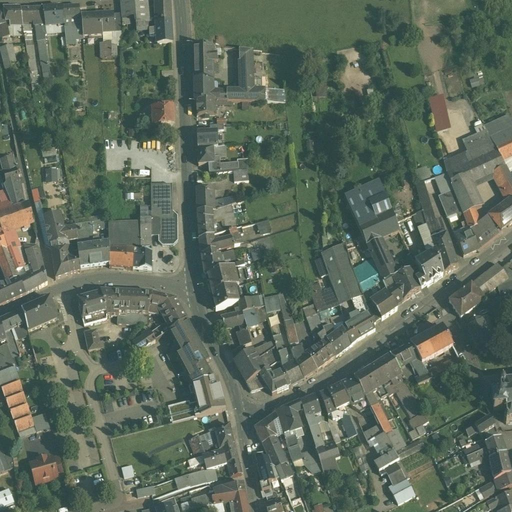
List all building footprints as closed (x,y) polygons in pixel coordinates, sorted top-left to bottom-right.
[(133,0),(122,0),(120,0),(122,14),(122,19),(130,18),(135,18),(133,0)] [(145,0),(133,0),(135,18),(136,24),(147,23),(145,0)] [(170,0),(154,0),(155,3),(156,22),(156,24),(171,23),(170,0)] [(79,6),(62,7),(63,19),(69,19),(75,19),(76,29),(82,29),(81,18),(80,18),(79,6)] [(62,7),(43,9),(44,22),(45,27),(64,25),(63,19),(62,7)] [(3,8),(0,8),(0,25),(3,25),(6,25),(6,23),(9,22),(9,17),(9,8),(3,8)] [(22,26),(20,8),(9,8),(9,17),(9,22),(10,26),(22,26)] [(43,9),(20,10),(20,8),(22,26),(23,36),(26,36),(31,35),(30,22),(40,22),(44,22),(43,9)] [(122,14),(114,15),(115,33),(122,33),(122,25),(122,19),(122,14)] [(101,15),(81,17),(81,18),(82,29),(83,38),(102,36),(102,34),(101,15)] [(114,15),(101,15),(102,34),(115,33),(114,15)] [(171,23),(156,24),(156,26),(156,30),(157,37),(157,45),(172,44),(171,23)] [(70,27),(64,28),(66,42),(75,41),(74,27),(70,27)] [(4,30),(0,30),(0,38),(9,36),(7,29),(4,30)] [(111,43),(100,44),(101,58),(111,58),(111,43)] [(11,46),(0,48),(5,69),(10,68),(9,63),(14,62),(11,46)] [(212,49),(193,47),(194,80),(212,81),(213,81),(212,64),(216,64),(216,57),(212,58),(212,49)] [(265,91),(252,91),(251,53),(239,51),(240,92),(241,92),(241,103),(265,103),(265,91)] [(220,94),(212,94),(212,81),(194,80),(194,102),(196,102),(215,102),(219,102),(220,94)] [(326,87),(316,88),(317,95),(326,95),(326,87)] [(284,91),(265,91),(265,103),(285,104),(284,91)] [(240,92),(227,92),(227,94),(220,94),(219,102),(226,103),(241,103),(241,92),(240,92)] [(434,133),(448,130),(439,96),(426,99),(434,133)] [(215,102),(196,102),(197,117),(215,116),(215,102)] [(174,109),(154,110),(154,123),(147,123),(147,128),(161,128),(161,132),(168,131),(168,128),(175,127),(174,109)] [(511,130),(490,140),(491,144),(501,162),(511,157),(511,130)] [(217,133),(197,134),(197,148),(198,150),(218,148),(217,133)] [(501,162),(491,144),(458,158),(470,185),(493,175),(505,168),(501,162)] [(221,148),(213,150),(213,160),(216,160),(222,159),(221,148)] [(213,150),(198,151),(198,166),(208,165),(214,165),(213,160),(213,150)] [(458,158),(444,165),(446,176),(463,216),(473,212),(481,209),(470,185),(458,158)] [(0,163),(3,173),(0,174),(0,179),(13,210),(22,207),(20,196),(22,195),(13,160),(0,163)] [(248,161),(237,161),(237,165),(219,167),(219,174),(238,172),(248,171),(248,161)] [(415,171),(419,182),(428,179),(424,168),(415,171)] [(511,181),(505,168),(493,175),(508,203),(511,201),(511,181)] [(56,173),(47,173),(47,185),(56,185),(56,173)] [(244,175),(234,176),(234,184),(244,183),(244,175)] [(379,184),(345,199),(351,213),(362,238),(365,246),(366,249),(367,249),(380,243),(398,234),(379,184)] [(172,213),(172,186),(150,186),(151,207),(151,220),(151,237),(158,237),(159,243),(162,247),(173,247),(177,242),(177,217),(173,213),(172,213)] [(213,190),(197,191),(197,213),(212,213),(214,213),(213,202),(213,190)] [(452,192),(440,197),(442,203),(452,199),(452,197),(454,196),(452,192)] [(235,198),(213,202),(214,213),(223,210),(231,207),(236,205),(235,198)] [(511,201),(508,203),(489,217),(501,233),(511,224),(511,201)] [(29,206),(0,216),(0,231),(1,234),(2,236),(11,233),(33,225),(29,206)] [(151,220),(151,207),(140,207),(140,220),(151,220)] [(231,207),(223,210),(226,229),(227,229),(228,233),(229,233),(228,232),(235,230),(231,207)] [(473,212),(463,216),(469,232),(479,227),(479,226),(473,212)] [(212,213),(197,213),(198,224),(199,241),(212,238),(214,237),(214,233),(213,220),(212,220),(212,213)] [(421,214),(412,218),(418,231),(426,229),(422,216),(421,214)] [(429,214),(422,216),(426,229),(427,232),(428,235),(429,234),(435,232),(429,214)] [(489,217),(479,226),(479,227),(469,232),(470,234),(478,251),(501,233),(489,217)] [(60,218),(53,220),(55,232),(63,231),(60,218)] [(55,232),(53,220),(44,222),(46,230),(45,230),(47,235),(48,235),(49,239),(48,239),(49,244),(50,244),(51,251),(59,250),(58,245),(60,244),(57,239),(55,232)] [(151,220),(140,220),(140,225),(140,251),(151,250),(151,237),(151,220)] [(108,221),(97,223),(99,231),(108,230),(108,225),(108,221)] [(268,222),(257,225),(259,233),(263,236),(271,234),(268,222)] [(91,224),(74,226),(75,229),(77,242),(76,242),(77,249),(99,246),(99,240),(93,241),(92,232),(91,224)] [(108,225),(108,230),(108,245),(109,251),(128,251),(134,252),(134,253),(140,254),(140,251),(140,225),(108,225)] [(257,225),(236,230),(235,230),(228,232),(229,233),(230,238),(231,240),(231,239),(232,241),(238,239),(237,237),(248,234),(248,236),(259,233),(257,225)] [(75,229),(63,231),(63,233),(56,235),(57,238),(63,249),(66,249),(69,248),(68,243),(76,242),(77,242),(75,229)] [(226,229),(214,233),(214,237),(223,234),(228,233),(227,229),(226,229)] [(427,232),(419,235),(422,244),(431,241),(429,234),(428,235),(427,232)] [(23,266),(11,233),(2,236),(8,251),(7,251),(12,263),(16,273),(16,274),(22,272),(24,271),(23,266)] [(470,234),(455,240),(463,258),(478,251),(470,234)] [(446,235),(431,241),(435,254),(442,277),(457,268),(446,235)] [(199,241),(202,262),(216,258),(215,253),(240,246),(238,239),(232,241),(231,239),(231,240),(213,243),(212,238),(199,241)] [(362,238),(356,241),(360,249),(365,246),(362,238)] [(431,241),(422,244),(425,251),(427,252),(429,251),(431,255),(435,254),(431,241)] [(254,242),(248,244),(246,250),(247,252),(256,249),(256,246),(254,242)] [(380,243),(367,249),(368,251),(382,283),(383,285),(392,280),(394,278),(380,243)] [(99,246),(77,249),(78,256),(80,270),(90,269),(102,268),(102,267),(109,266),(109,251),(108,245),(99,246)] [(358,286),(348,260),(345,246),(320,257),(322,260),(328,277),(334,295),(358,286)] [(78,256),(72,257),(71,248),(69,248),(66,249),(70,275),(80,273),(80,270),(78,256)] [(35,249),(23,249),(29,269),(31,268),(33,274),(32,275),(39,289),(47,285),(40,256),(37,252),(35,252),(35,249)] [(51,251),(55,280),(70,275),(66,249),(63,249),(59,250),(51,251)] [(151,250),(140,251),(140,254),(134,253),(133,271),(151,272),(151,250)] [(251,252),(253,262),(262,260),(259,250),(251,252)] [(7,251),(0,254),(0,263),(1,267),(12,263),(7,251)] [(134,252),(128,251),(109,251),(109,266),(109,269),(133,271),(134,253),(134,252)] [(382,283),(368,251),(360,254),(365,266),(353,271),(358,286),(361,294),(376,287),(382,283)] [(233,254),(222,257),(224,263),(234,260),(235,260),(233,254)] [(431,255),(427,257),(426,255),(425,255),(419,258),(420,261),(415,264),(422,277),(416,281),(421,291),(442,277),(435,254),(431,255)] [(216,258),(202,262),(204,278),(207,277),(222,273),(220,257),(216,258)] [(322,260),(315,263),(321,279),(328,277),(322,260)] [(12,263),(1,267),(5,277),(16,273),(12,263)] [(497,266),(471,286),(476,293),(478,291),(485,301),(482,302),(483,303),(497,299),(511,294),(511,270),(508,265),(501,270),(497,266)] [(24,271),(22,272),(25,278),(32,275),(33,274),(31,268),(29,269),(24,271)] [(222,273),(207,277),(212,294),(234,288),(239,287),(234,270),(222,273)] [(394,278),(392,280),(383,285),(386,293),(387,295),(395,308),(403,302),(421,291),(416,281),(414,277),(409,271),(394,278)] [(16,273),(5,277),(8,284),(18,280),(16,274),(16,273)] [(39,289),(32,275),(25,278),(19,282),(26,296),(39,289)] [(8,284),(0,287),(0,307),(26,296),(19,282),(18,280),(8,284)] [(358,286),(334,295),(339,307),(352,302),(362,298),(361,294),(358,286)] [(471,286),(449,303),(460,319),(482,302),(485,301),(478,291),(476,293),(471,286)] [(234,288),(212,294),(216,311),(225,308),(238,304),(234,288)] [(119,294),(100,293),(101,296),(106,316),(109,317),(118,317),(118,314),(119,294)] [(133,294),(119,294),(118,314),(148,315),(148,314),(149,308),(152,295),(139,295),(139,294),(133,293),(133,294)] [(382,296),(380,297),(380,298),(376,300),(377,302),(367,309),(369,315),(374,325),(381,320),(381,321),(397,310),(395,308),(387,295),(386,293),(383,294),(382,296)] [(170,300),(152,295),(149,308),(160,310),(162,314),(164,318),(162,319),(164,322),(166,320),(168,324),(172,330),(172,331),(187,321),(186,320),(175,301),(173,300),(173,299),(170,298),(170,300)] [(101,296),(83,300),(82,299),(78,300),(77,302),(84,327),(106,321),(106,316),(101,296)] [(278,298),(263,301),(266,315),(281,312),(278,298)] [(362,298),(352,302),(358,315),(360,320),(369,315),(367,309),(362,298)] [(50,299),(21,312),(28,333),(57,321),(50,299)] [(500,299),(487,303),(490,315),(504,310),(500,299)] [(324,300),(313,304),(317,315),(327,311),(324,300)] [(238,304),(241,315),(242,314),(253,311),(250,301),(238,304)] [(160,310),(149,308),(148,314),(158,316),(162,314),(160,310)] [(258,326),(253,311),(242,314),(247,330),(252,328),(258,326)] [(21,312),(0,321),(0,323),(6,342),(7,344),(12,343),(15,341),(11,331),(14,330),(18,341),(29,337),(28,333),(21,312)] [(148,315),(118,314),(118,317),(117,324),(132,325),(147,324),(148,315)] [(241,315),(221,319),(225,329),(233,327),(239,326),(241,332),(238,333),(236,334),(238,339),(249,336),(247,330),(242,314),(241,315)] [(358,315),(350,319),(349,321),(351,325),(342,330),(351,347),(358,341),(375,331),(373,327),(375,326),(369,315),(360,320),(358,315)] [(481,318),(465,325),(475,349),(491,344),(485,326),(481,318)] [(350,319),(343,319),(342,330),(351,325),(349,321),(350,319)] [(187,321),(172,331),(172,330),(169,333),(172,338),(175,344),(172,346),(170,354),(166,356),(169,361),(177,357),(192,385),(214,379),(205,364),(209,361),(200,345),(190,327),(187,321)] [(168,324),(152,334),(156,341),(169,333),(172,330),(168,324)] [(495,342),(489,328),(488,328),(487,325),(485,326),(491,343),(495,342)] [(442,328),(410,346),(418,358),(422,364),(452,347),(442,328)] [(351,347),(342,330),(335,336),(343,353),(351,347)] [(97,331),(84,333),(88,351),(100,349),(97,331)] [(343,353),(335,336),(331,338),(329,331),(323,333),(324,334),(326,341),(336,358),(343,353)] [(150,332),(132,344),(138,352),(156,341),(152,334),(150,332)] [(324,334),(318,338),(323,344),(306,356),(317,372),(335,359),(326,341),(324,334)] [(287,358),(280,336),(273,338),(276,348),(281,363),(282,369),(288,366),(285,361),(287,358)] [(12,343),(7,344),(12,361),(21,358),(17,346),(13,347),(12,343)] [(0,351),(1,354),(0,353),(0,389),(1,389),(20,440),(36,434),(35,432),(32,419),(13,362),(12,362),(7,346),(0,348),(0,351)] [(410,346),(389,357),(397,369),(411,362),(418,358),(410,346)] [(276,348),(258,359),(265,371),(269,369),(276,364),(281,363),(276,348)] [(317,372),(306,356),(302,348),(299,349),(291,352),(294,362),(304,381),(317,372)] [(253,350),(233,362),(246,384),(265,371),(258,359),(253,350)] [(389,357),(372,368),(383,386),(401,375),(397,369),(389,357)] [(458,357),(427,372),(428,373),(432,380),(463,366),(458,357)] [(418,358),(411,362),(415,369),(422,365),(422,364),(418,358)] [(282,369),(283,371),(291,387),(304,381),(294,362),(288,366),(282,369)] [(422,365),(415,369),(419,377),(428,373),(427,372),(422,365)] [(372,368),(354,379),(364,397),(369,394),(371,396),(377,392),(375,390),(383,386),(372,368)] [(283,371),(272,376),(269,369),(265,371),(246,384),(251,392),(262,389),(267,388),(272,396),(291,387),(283,371)] [(419,377),(415,378),(418,386),(432,380),(428,373),(419,377)] [(417,404),(407,388),(407,389),(403,381),(405,380),(401,375),(383,386),(384,389),(392,384),(397,391),(395,392),(406,411),(417,404)] [(214,379),(192,385),(197,405),(200,417),(208,415),(226,410),(217,378),(214,379)] [(354,379),(341,385),(350,405),(350,406),(351,405),(352,408),(357,406),(357,405),(366,401),(364,397),(354,379)] [(511,379),(511,380),(511,382),(505,383),(504,381),(501,381),(499,383),(500,386),(502,387),(503,393),(503,394),(500,394),(501,396),(492,397),(491,397),(491,398),(492,410),(493,411),(502,410),(502,412),(505,412),(506,419),(504,419),(503,423),(506,425),(509,424),(509,421),(511,421),(511,379)] [(341,385),(327,392),(336,412),(344,408),(350,405),(341,385)] [(336,412),(327,392),(320,395),(328,417),(331,416),(336,413),(336,412)] [(387,424),(378,406),(376,404),(371,396),(369,394),(364,397),(366,401),(370,408),(371,410),(379,427),(384,436),(384,437),(395,431),(397,430),(392,421),(387,424)] [(314,397),(299,403),(302,411),(305,419),(311,416),(320,413),(314,397)] [(189,401),(168,406),(173,424),(200,417),(197,405),(191,407),(189,401)] [(366,401),(357,405),(357,406),(352,408),(360,413),(370,408),(366,401)] [(299,403),(293,406),(296,414),(302,411),(299,403)] [(417,404),(406,411),(412,419),(413,420),(423,414),(417,404)] [(293,406),(275,413),(275,415),(282,435),(282,436),(284,435),(295,432),(301,430),(296,414),(293,406)] [(344,408),(336,412),(336,413),(336,414),(343,415),(349,417),(344,408)] [(275,415),(255,429),(262,444),(273,438),(275,437),(279,435),(282,435),(275,415)] [(349,417),(343,415),(342,419),(342,421),(344,426),(342,427),(344,432),(346,431),(349,439),(357,436),(349,417)] [(43,416),(32,419),(35,432),(47,429),(43,416)] [(314,421),(311,416),(305,419),(307,422),(306,423),(310,433),(317,431),(314,421)] [(490,418),(474,428),(478,433),(480,436),(495,427),(490,418)] [(229,425),(215,431),(219,449),(222,449),(234,444),(229,425)] [(339,443),(333,427),(328,426),(334,442),(335,445),(339,443)] [(379,427),(369,432),(373,441),(384,436),(379,427)] [(474,428),(466,433),(468,438),(478,433),(474,428)] [(321,442),(317,431),(310,433),(316,450),(315,450),(320,464),(327,462),(322,449),(322,447),(321,442)] [(395,431),(384,437),(394,454),(404,448),(395,431)] [(373,441),(369,432),(364,435),(368,444),(373,441)] [(384,437),(384,436),(373,441),(368,444),(369,447),(376,443),(382,454),(380,455),(383,460),(391,456),(394,454),(384,437)] [(292,439),(291,437),(285,439),(285,441),(293,463),(301,460),(302,462),(305,461),(303,455),(301,455),(295,438),(292,439)] [(197,438),(190,441),(196,458),(202,456),(202,455),(211,452),(207,443),(200,445),(197,438)] [(291,474),(276,440),(273,438),(262,444),(265,451),(272,466),(276,469),(280,480),(291,474)] [(421,440),(394,454),(397,460),(398,462),(399,462),(425,448),(421,440)] [(500,440),(485,445),(487,451),(490,461),(506,455),(500,440)] [(334,442),(322,447),(322,449),(327,462),(320,464),(324,475),(340,473),(335,461),(340,459),(335,445),(334,442)] [(234,444),(222,449),(227,463),(228,463),(238,459),(234,444)] [(471,444),(461,449),(466,459),(467,459),(476,455),(471,444)] [(0,445),(0,474),(14,469),(12,457),(4,456),(0,445)] [(361,448),(353,451),(361,474),(368,471),(366,466),(368,465),(361,448)] [(315,450),(310,452),(314,466),(320,464),(315,450)] [(222,451),(203,457),(206,469),(214,468),(226,465),(222,451)] [(272,466),(265,451),(254,453),(261,483),(260,484),(263,498),(266,497),(273,495),(269,483),(280,480),(276,469),(272,466)] [(487,451),(480,454),(483,464),(489,461),(490,461),(487,451)] [(310,452),(303,455),(305,461),(306,464),(308,463),(309,467),(314,466),(310,452)] [(391,456),(384,459),(388,465),(397,460),(394,454),(391,456)] [(476,455),(467,459),(469,465),(479,460),(481,465),(483,464),(480,454),(476,455)] [(490,461),(489,461),(494,482),(510,475),(506,455),(490,461)] [(383,460),(374,465),(379,474),(396,464),(396,465),(399,463),(399,462),(398,462),(397,460),(388,465),(384,459),(391,456),(383,460)] [(198,458),(188,462),(190,468),(200,464),(198,458)] [(58,459),(51,461),(55,473),(61,470),(58,459)] [(238,459),(228,463),(231,477),(241,474),(238,459)] [(46,460),(38,462),(39,464),(31,467),(36,483),(63,476),(61,470),(55,473),(51,461),(46,462),(46,460)] [(399,463),(396,465),(396,464),(379,474),(381,478),(386,475),(393,489),(406,482),(409,480),(399,463)] [(131,467),(121,470),(124,480),(134,477),(131,467)] [(215,470),(208,471),(203,472),(207,483),(217,480),(215,470)] [(203,472),(186,477),(189,488),(207,483),(203,472)] [(494,482),(481,489),(481,490),(479,491),(484,501),(498,493),(511,487),(511,481),(510,475),(494,482)] [(189,488),(186,477),(175,480),(179,492),(189,488)] [(393,489),(389,491),(398,507),(415,498),(406,482),(393,489)] [(243,483),(221,487),(213,490),(215,498),(245,493),(243,483)] [(154,489),(136,492),(137,499),(155,496),(154,489)] [(0,510),(14,505),(9,492),(0,495),(0,510)] [(215,498),(211,498),(213,506),(219,505),(222,505),(224,505),(229,504),(230,509),(232,509),(234,509),(234,511),(248,511),(245,493),(215,498)] [(511,493),(493,501),(496,509),(495,509),(496,511),(504,511),(511,508),(511,493)] [(273,495),(266,497),(268,503),(273,501),(273,502),(278,500),(276,494),(273,495)] [(190,497),(180,500),(182,506),(187,505),(187,504),(192,503),(190,497)] [(211,498),(198,501),(203,508),(213,506),(211,498)] [(282,511),(278,500),(273,502),(273,501),(268,503),(265,504),(267,511),(282,511)] [(192,503),(187,504),(187,505),(189,511),(190,511),(203,508),(198,501),(192,503)] [(493,501),(487,504),(490,511),(495,509),(496,509),(493,501)]
